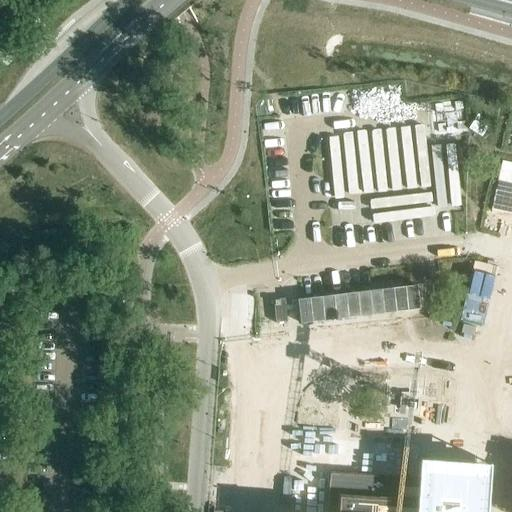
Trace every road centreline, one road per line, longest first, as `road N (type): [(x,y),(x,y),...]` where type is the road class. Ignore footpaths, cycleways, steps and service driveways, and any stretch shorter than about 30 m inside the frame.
road 1 (residential): [(197,511),(208,305),(197,261),(169,220)]
road 2 (unknown): [(311,262),(487,238),(478,353)]
road 3 (unknown): [(198,489),(250,479),(272,269)]
road 4 (unknown): [(311,262),(303,184),(470,161)]
road 5 (primary): [(128,0),(0,120)]
